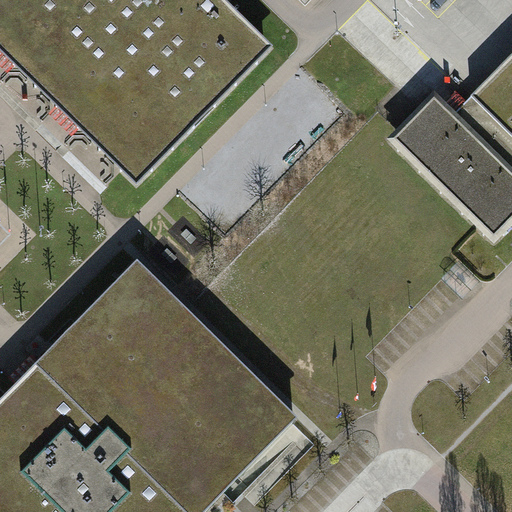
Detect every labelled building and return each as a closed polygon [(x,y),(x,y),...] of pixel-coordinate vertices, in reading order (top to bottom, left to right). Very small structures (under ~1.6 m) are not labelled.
[(0,0),(0,44),(136,178),(264,48),(215,0),(162,0),(157,6),(150,0),(0,0)] [(511,76),(461,129),(505,172),(511,164),(511,76)] [(434,103),(402,136),(414,148),(409,153),(482,224),(487,219),(499,231),(511,217),(511,178),(505,172),(461,129),(434,103)] [(459,261),(441,280),(465,303),(483,285),(459,261)] [(20,390),(0,410),(0,511),(206,511),(294,424),(183,315),(133,266),(38,362),(38,363),(42,367),(20,390)] [(38,363),(38,362),(32,356),(9,379),(20,390),(42,367),(38,363)]
